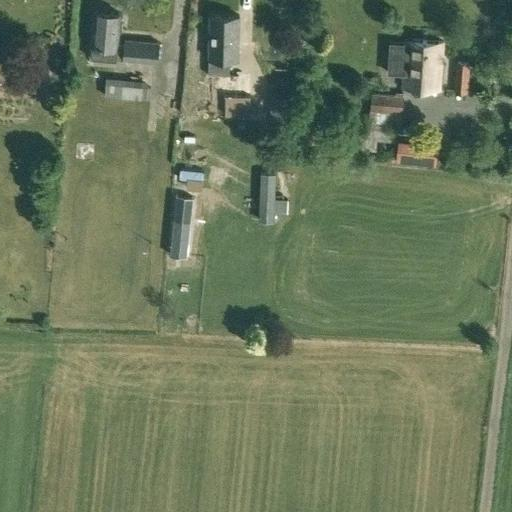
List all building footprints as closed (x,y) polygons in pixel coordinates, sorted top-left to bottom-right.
[(117,59),(124,60),(125,47),(118,47),(121,14),(95,12),(92,46),(91,58),(116,60),(117,59)] [(248,16),(215,15),(213,67),(247,68),(248,16)] [(125,47),(124,60),(124,61),(158,64),(160,42),(125,39),(125,47)] [(403,88),(440,90),(443,42),(406,39),(406,44),(390,42),(388,73),(404,74),(403,88)] [(467,93),(470,62),(457,61),(455,92),(467,93)] [(213,78),(215,115),(258,113),(256,76),(213,78)] [(106,96),(147,100),(149,81),(107,77),(106,96)] [(370,110),(403,113),(404,96),(403,96),(403,94),(396,93),(396,95),(372,93),(370,110)] [(272,95),(271,118),(291,119),(293,97),(272,95)] [(415,145),(398,144),(396,162),(413,163),(415,145)] [(276,173),(261,173),(259,221),(274,222),(274,212),(287,212),(288,199),(275,198),(276,173)] [(192,198),(174,196),(169,254),(186,256),(192,198)]
